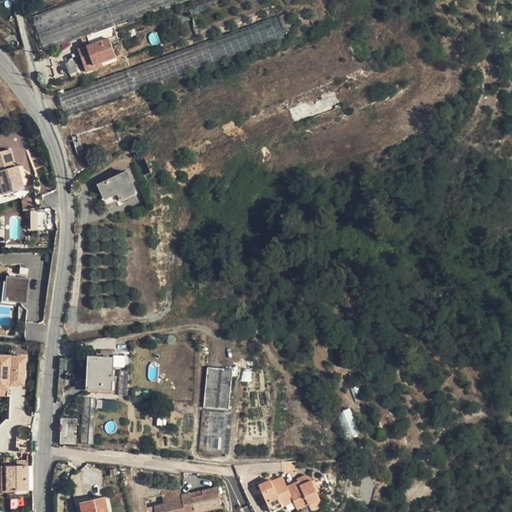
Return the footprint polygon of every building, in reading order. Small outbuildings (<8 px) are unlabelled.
[(38,33),(126,0),(74,0),(32,16),(38,33)] [(126,0),(38,33),(44,50),(88,34),(114,23),(114,24),(177,0),(126,0)] [(213,0),(161,19),(170,46),(277,7),(274,0),(213,0)] [(288,13),(279,16),(283,29),(291,26),(288,13)] [(65,115),(179,74),(284,37),(277,16),(58,94),(65,115)] [(114,23),(88,34),(92,43),(110,37),(118,34),(114,24),(114,23)] [(156,31),(147,35),(151,46),(160,43),(156,31)] [(87,44),(79,48),(85,64),(93,61),(94,63),(102,60),(117,55),(110,37),(92,43),(93,46),(88,47),(87,44)] [(93,61),(85,64),(87,70),(103,64),(102,60),(94,63),(93,61)] [(289,108),(295,124),(342,106),(336,90),(289,108)] [(66,118),(72,136),(149,111),(143,94),(66,118)] [(120,141),(114,123),(72,137),(77,155),(120,141)] [(0,180),(4,194),(24,188),(17,166),(16,166),(10,149),(0,151),(0,180)] [(150,151),(143,155),(153,176),(159,173),(150,151)] [(121,199),(136,192),(127,171),(98,185),(105,198),(117,193),(121,199)] [(26,304),(28,279),(5,276),(5,281),(0,280),(0,305),(15,307),(16,303),(26,304)] [(9,385),(24,386),(26,357),(0,355),(0,389),(8,390),(9,385)] [(113,358),(89,356),(87,388),(88,388),(110,389),(111,390),(112,376),(113,358)] [(232,369),(207,367),(203,407),(228,409),(232,369)] [(339,412),(344,437),(357,434),(351,409),(339,412)] [(232,413),(202,410),(198,451),(228,454),(232,413)] [(61,418),(60,443),(76,444),(77,418),(61,418)] [(55,464),(55,473),(66,472),(66,464),(55,464)] [(6,466),(6,490),(29,490),(28,466),(6,466)] [(257,482),(270,511),(271,511),(283,507),(281,503),(292,498),(287,486),(282,475),(271,481),(268,476),(257,482)] [(287,486),(292,498),(294,502),(297,509),(308,504),(312,511),(323,506),(310,477),(309,476),(308,475),(307,475),(304,475),(297,478),(298,480),(287,486)] [(216,486),(201,489),(202,494),(190,497),(189,492),(180,494),(181,499),(153,505),(154,511),(195,511),(220,507),(216,486)] [(107,511),(105,498),(81,503),(82,511),(107,511)] [(292,498),(281,503),(283,507),(294,502),(292,498)]
